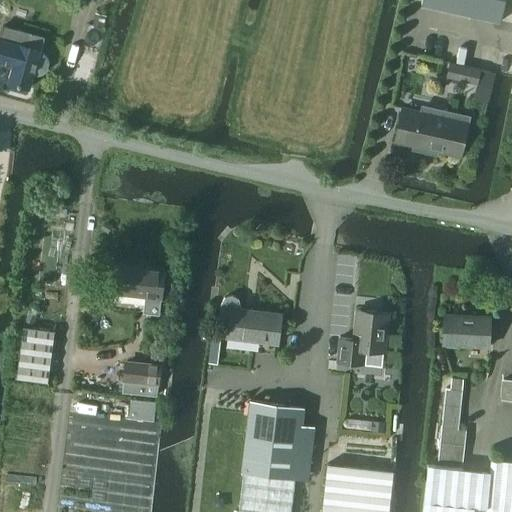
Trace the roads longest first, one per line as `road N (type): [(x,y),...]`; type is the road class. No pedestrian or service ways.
road 1 (unclassified): [(511,232),(0,117)]
road 2 (track): [(195,511),(207,411),(218,393)]
